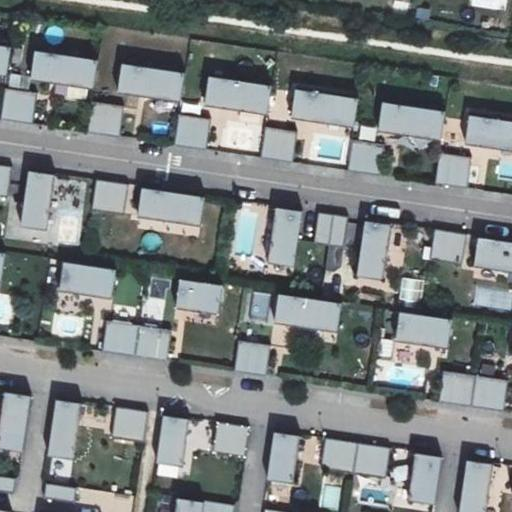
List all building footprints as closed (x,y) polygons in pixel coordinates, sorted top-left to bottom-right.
[(80,69),(18,60),(14,86),(76,96),(80,69)] [(167,82),(104,73),(100,99),(163,108),(167,82)] [(252,95),(190,86),(186,112),(248,121),(252,95)] [(338,108),(276,98),(272,125),(334,133),(338,108)] [(21,103),(0,99),(0,130),(16,133),(21,103)] [(102,145),(106,116),(74,111),(70,141),(102,145)] [(424,120),(361,111),(357,137),(419,147),(424,120)] [(193,128),(160,123),(155,154),(188,159),(193,128)] [(510,134),(447,124),(443,151),(505,159),(510,134)] [(273,171),(277,141),(246,136),(241,166),(273,171)] [(364,153),(331,148),(327,179),(359,184),(364,153)] [(445,197),(449,167),(417,162),(413,192),(445,197)] [(511,175),(503,174),(498,205),(511,207),(511,175)] [(37,181),(11,177),(3,230),(30,233),(37,181)] [(110,192),(78,188),(74,218),(105,223),(110,192)] [(186,204),(124,194),(120,220),(182,230),(186,204)] [(281,217),(256,214),(247,266),(273,270),(281,217)] [(312,222),(298,220),(293,251),(307,253),(312,222)] [(323,255),(327,224),(312,222),(307,253),(323,255)] [(369,230),(342,227),(334,279),(361,283),(369,230)] [(406,261),(403,228),(388,230),(391,262),(406,261)] [(443,242),(411,237),(406,267),(438,272),(443,242)] [(511,279),(511,252),(454,244),(450,269),(511,279)] [(98,276),(46,268),(43,294),(94,302),(98,276)] [(422,300),(422,277),(400,277),(400,300),(422,300)] [(203,291),(161,285),(157,312),(199,317),(203,291)] [(472,307),(511,311),(511,289),(474,286),(472,307)] [(321,309),(259,300),(255,326),(318,336),(321,309)] [(133,321),(133,307),(114,306),(114,321),(133,321)] [(53,314),(51,336),(81,339),(83,317),(53,314)] [(430,325),(379,318),(375,344),(426,352),(430,325)] [(121,333),(116,363),(149,368),(153,337),(121,333)] [(511,336),(493,334),(489,361),(511,363),(511,336)] [(219,347),(214,378),(247,383),(251,352),(219,347)] [(453,382),(421,378),(417,408),(449,412),(453,382)] [(453,382),(449,412),(481,417),(486,387),(453,382)] [(14,401),(0,398),(0,452),(6,453),(14,401)] [(64,408),(38,404),(30,458),(56,461),(64,408)] [(130,418),(98,413),(94,444),(125,448),(130,418)] [(182,425),(156,421),(149,466),(175,470),(182,425)] [(230,433),(198,428),(193,459),(225,464),(230,433)] [(281,440),(254,436),(247,480),(274,485),(281,440)] [(336,448),(305,443),(300,475),(332,479),(336,448)] [(336,448),(332,479),(364,484),(369,453),(336,448)] [(420,460),(393,456),(387,502),(413,506),(420,460)] [(463,511),(470,468),(444,464),(436,511),(463,511)] [(511,474),(495,472),(490,503),(511,506),(511,474)] [(59,492),(29,488),(27,503),(57,507),(59,492)] [(213,511),(214,510),(158,501),(156,511),(213,511)]
